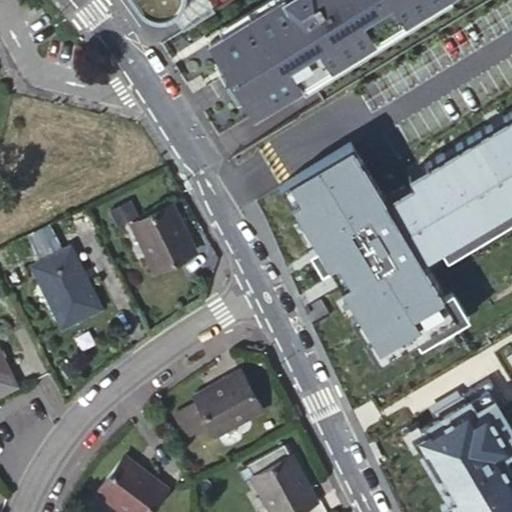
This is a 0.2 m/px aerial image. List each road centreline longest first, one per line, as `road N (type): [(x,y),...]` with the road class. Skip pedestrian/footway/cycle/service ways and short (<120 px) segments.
road 1 (residential): [(24,511),(71,428),(156,353),(261,280)]
road 2 (residential): [(261,280),(81,0)]
road 3 (residential): [(373,511),(261,280)]
